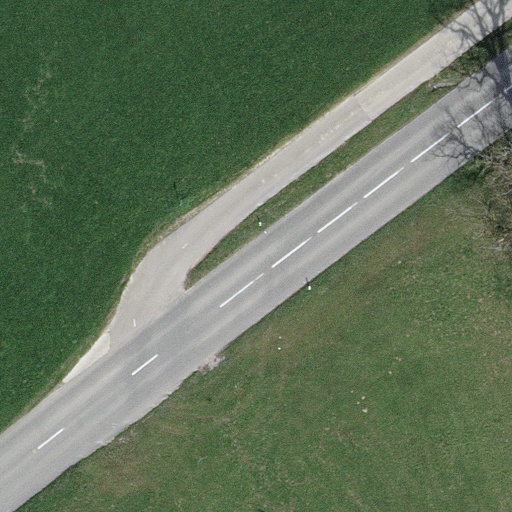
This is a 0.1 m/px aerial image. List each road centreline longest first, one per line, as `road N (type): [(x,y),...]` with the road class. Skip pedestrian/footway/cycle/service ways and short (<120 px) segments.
road 1 (tertiary): [(0,477),(511,83)]
road 2 (track): [(500,0),(162,264),(150,286),(145,360)]
